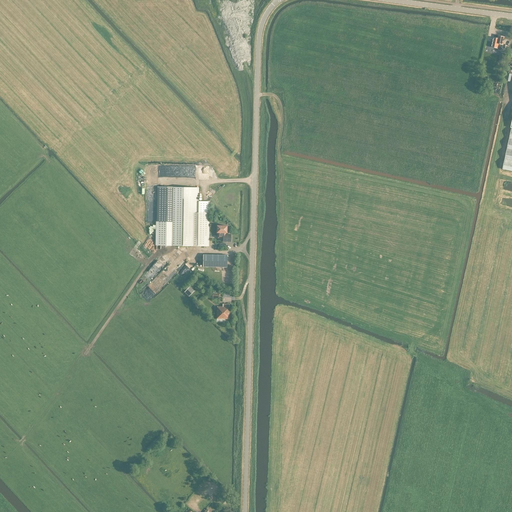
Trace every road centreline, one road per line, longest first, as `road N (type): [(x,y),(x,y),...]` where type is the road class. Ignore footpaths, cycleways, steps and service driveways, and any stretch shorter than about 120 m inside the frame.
road 1 (tertiary): [(244,511),(258,40),(277,0)]
road 2 (track): [(511,421),(410,352),(412,342),(283,291),(281,106),(275,95),(257,94)]
road 3 (tertiary): [(511,15),(388,0)]
